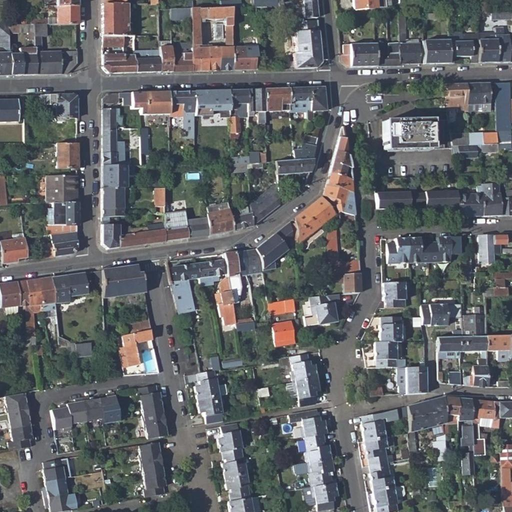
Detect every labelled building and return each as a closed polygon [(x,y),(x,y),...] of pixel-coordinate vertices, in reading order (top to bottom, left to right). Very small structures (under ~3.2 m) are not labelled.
[(239,1),(220,0),(220,8),(229,8),(240,8),(239,1)] [(314,0),(301,2),(303,20),(315,19),(314,0)] [(351,0),(353,11),(384,8),(382,0),(351,0)] [(101,5),(101,37),(125,36),(125,5),(101,5)] [(55,25),(76,25),(76,6),(52,6),(52,10),(55,10),(55,25)] [(189,19),(189,46),(190,52),(190,72),(231,71),(230,36),(229,8),(220,8),(189,9),(189,19)] [(189,19),(189,9),(185,9),(169,10),(170,26),(173,26),(173,19),(189,19)] [(453,13),(445,14),(445,19),(445,23),(453,22),(453,13)] [(320,63),(316,22),(301,23),(300,21),(289,22),(289,26),(293,26),(295,54),(292,54),(292,70),(303,70),(314,70),(320,63)] [(397,41),(398,65),(418,64),(417,45),(403,44),(402,21),(397,21),(397,41)] [(33,26),(34,75),(51,75),(66,75),(76,64),(76,52),(41,53),(41,37),(45,37),(45,29),(47,29),(47,25),(33,26)] [(9,55),(9,76),(34,75),(33,26),(12,26),(12,27),(8,26),(8,33),(27,32),(28,49),(18,49),(18,55),(9,55)] [(494,40),(494,63),(507,63),(506,35),(502,35),(501,27),(493,27),(494,40)] [(0,75),(9,76),(9,55),(8,37),(0,36),(0,75)] [(125,36),(101,37),(101,48),(119,48),(119,51),(122,51),(122,48),(133,48),(133,45),(133,36),(125,36)] [(249,71),(252,71),(252,56),(256,55),(256,42),(252,42),(235,42),(235,36),(230,36),(231,71),(235,71),(249,71)] [(373,45),(374,67),(398,67),(398,65),(397,41),(386,41),(386,51),(380,52),(379,44),(377,44),(377,36),(373,36),(373,45)] [(159,73),(170,73),(170,47),(170,38),(159,39),(159,53),(159,73)] [(446,43),(447,64),(452,58),(468,57),(476,63),(476,41),(476,40),(467,40),(467,38),(453,38),(453,43),(446,43)] [(476,41),(476,63),(494,63),(494,40),(476,41)] [(421,42),(422,64),(447,64),(446,43),(446,41),(421,42)] [(133,48),(133,53),(153,53),(153,44),(133,45),(133,48)] [(339,56),(340,63),(346,68),(374,67),(373,45),(342,46),(342,55),(339,56)] [(170,73),(190,72),(190,52),(176,53),(176,47),(170,47),(170,73)] [(134,74),(159,73),(159,53),(153,53),(133,53),(133,55),(134,74)] [(133,55),(100,56),(100,69),(105,74),(110,74),(128,74),(134,74),(133,55)] [(488,84),(475,85),(476,105),(488,104),(488,84)] [(465,85),(439,86),(445,108),(457,108),(457,112),(466,111),(465,85)] [(475,85),(465,85),(466,111),(466,115),(469,115),(469,112),(476,111),(476,105),(475,85)] [(310,111),(309,89),(287,90),(287,102),(288,102),(288,111),(288,113),(306,112),(310,111)] [(324,111),(321,89),(309,89),(310,111),(306,112),(306,120),(312,120),(312,112),(324,111)] [(287,102),(287,90),(263,91),(263,112),(288,111),(288,102),(287,102)] [(228,113),(227,91),(191,92),(192,114),(228,113)] [(245,104),(245,91),(227,91),(228,113),(234,113),(234,105),(245,104)] [(263,112),(263,91),(245,91),(245,104),(246,115),(249,115),(249,113),(256,113),(256,124),(257,124),(258,138),(264,138),(263,112)] [(192,114),(191,92),(166,93),(166,115),(166,119),(181,118),(182,138),(192,138),(192,114)] [(166,115),(166,93),(144,93),(145,116),(166,115)] [(101,104),(120,104),(120,94),(105,94),(101,99),(101,104)] [(56,119),(76,118),(76,100),(68,95),(52,95),(37,96),(37,104),(42,104),(42,106),(55,106),(56,119)] [(495,134),(496,144),(496,149),(510,148),(509,123),(507,100),(494,101),(495,134)] [(0,125),(14,125),(14,102),(0,102),(0,125)] [(115,109),(101,109),(101,130),(115,130),(115,109)] [(447,120),(382,121),(383,150),(452,149),(451,145),(449,134),(447,120)] [(328,174),(349,180),(348,165),(340,129),(328,174)] [(115,130),(101,130),(101,153),(115,154),(115,130)] [(130,166),(140,166),(139,160),(139,130),(134,130),(130,130),(130,166)] [(481,145),(485,145),(496,144),(495,134),(484,134),(484,131),(480,131),(481,145)] [(302,143),(314,146),(317,138),(303,134),(302,143)] [(449,134),(451,145),(467,145),(466,134),(449,134)] [(55,169),(76,169),(76,144),(55,144),(55,169)] [(467,145),(451,145),(452,149),(452,154),(478,154),(478,152),(478,145),(467,145)] [(293,162),(310,161),(313,150),(292,152),(293,155),(293,162)] [(274,156),(274,163),(293,162),(293,155),(274,156)] [(246,158),(246,165),(256,165),(256,161),(253,162),(253,157),(246,158)] [(297,184),(292,188),(295,192),(304,185),(310,161),(293,162),(274,163),(275,177),(298,175),(299,178),(297,184)] [(125,166),(101,165),(101,189),(125,189),(125,166)] [(240,166),(229,166),(225,167),(226,174),(247,172),(246,165),(240,166)] [(349,180),(328,174),(322,197),(337,211),(339,210),(353,215),(349,180)] [(2,177),(0,177),(0,206),(17,206),(16,202),(4,201),(2,177)] [(59,205),(72,204),(72,194),(75,194),(75,177),(43,177),(44,205),(59,205)] [(498,216),(498,199),(497,184),(479,184),(479,187),(480,216),(498,216)] [(250,214),(251,226),(277,206),(276,187),(259,194),(261,200),(249,204),(249,208),(250,214)] [(456,217),(480,216),(479,187),(475,187),(475,195),(456,195),(456,206),(456,217)] [(125,189),(101,189),(101,217),(126,218),(126,204),(128,204),(131,198),(130,189),(125,189)] [(163,189),(153,189),(154,208),(157,208),(157,214),(163,214),(163,189)] [(456,206),(456,195),(456,190),(423,192),(423,193),(416,193),(417,206),(424,206),(424,207),(456,206)] [(417,206),(416,193),(408,194),(408,192),(375,194),(377,210),(409,208),(409,206),(417,206)] [(249,198),(249,204),(261,200),(259,194),(249,198)] [(294,224),(296,244),(314,230),(317,228),(334,215),(320,197),(293,219),(294,224)] [(511,198),(504,199),(498,199),(498,216),(511,215),(511,198)] [(54,235),(75,232),(75,204),(72,204),(59,205),(59,225),(54,225),(54,235)] [(250,214),(249,208),(239,210),(240,216),(250,214)] [(205,219),(207,236),(232,231),(227,212),(227,210),(205,215),(205,219)] [(227,212),(232,231),(251,226),(250,214),(240,216),(239,210),(227,212)] [(163,224),(164,242),(186,239),(186,237),(189,236),(189,238),(207,236),(205,219),(183,222),(182,212),(164,215),(163,224)] [(288,222),(253,250),(259,264),(260,272),(273,270),(272,260),(286,251),(283,246),(291,241),(288,225),(288,222)] [(117,225),(117,248),(164,242),(163,224),(146,227),(146,228),(130,230),(131,236),(123,237),(123,225),(117,225)] [(294,224),(288,225),(291,241),(292,253),(297,253),(296,244),(294,224)] [(117,225),(101,225),(101,245),(106,250),(117,248),(117,225)] [(327,276),(356,274),(356,261),(336,262),(334,228),(326,235),(325,242),(327,276)] [(42,254),(43,259),(71,255),(75,250),(75,232),(54,235),(52,236),(53,244),(46,245),(47,254),(42,254)] [(491,254),(491,236),(476,237),(478,263),(491,262),(491,254)] [(503,236),(491,236),(491,254),(496,254),(496,251),(499,251),(499,245),(503,244),(503,236)] [(11,239),(0,239),(0,258),(1,265),(13,263),(13,260),(25,259),(22,237),(11,239)] [(448,261),(447,237),(435,237),(435,244),(427,245),(427,262),(448,261)] [(386,263),(406,262),(406,238),(393,238),(394,246),(385,246),(386,263)] [(406,262),(427,262),(427,245),(419,245),(418,238),(406,238),(406,262)] [(259,264),(253,250),(222,255),(225,274),(230,273),(232,283),(234,282),(233,278),(260,274),(260,272),(259,264)] [(195,265),(197,279),(198,286),(211,284),(210,281),(216,280),(216,276),(221,276),(219,262),(195,265)] [(469,262),(459,262),(459,272),(467,272),(469,272),(469,262)] [(98,271),(101,299),(143,293),(141,274),(136,274),(136,265),(98,271)] [(197,279),(195,265),(170,268),(173,282),(170,283),(177,316),(190,313),(182,289),(186,288),(185,281),(197,279)] [(467,272),(459,272),(459,283),(467,283),(467,272)] [(86,294),(83,273),(50,278),(53,303),(53,305),(68,303),(67,297),(86,294)] [(232,283),(230,273),(225,274),(226,278),(220,283),(219,285),(220,290),(217,291),(218,294),(228,291),(230,305),(236,304),(232,283)] [(342,295),(357,294),(356,274),(327,276),(331,285),(341,284),(342,295)] [(53,303),(50,278),(35,280),(39,305),(42,312),(48,311),(47,304),(53,303)] [(39,305),(35,280),(25,281),(27,305),(28,312),(24,312),(24,318),(29,318),(29,314),(42,312),(39,305)] [(27,305),(25,281),(14,283),(18,306),(23,306),(27,305)] [(483,296),(492,296),(492,282),(487,282),(487,290),(483,291),(483,296)] [(18,306),(14,283),(0,284),(0,307),(3,307),(16,306),(18,306)] [(403,308),(402,283),(381,284),(381,302),(383,302),(383,308),(403,308)] [(218,294),(214,295),(219,318),(221,317),(222,325),(234,323),(232,315),(230,305),(228,291),(218,294)] [(338,295),(307,297),(310,316),(301,318),(303,328),(315,326),(315,327),(334,324),(331,305),(339,304),(338,295)] [(292,299),(282,301),(283,307),(284,312),(293,310),(292,299)] [(283,307),(282,301),(265,304),(266,310),(283,307)] [(428,326),(446,325),(445,304),(419,306),(420,325),(428,324),(428,326)] [(16,315),(16,306),(3,307),(4,316),(16,315)] [(461,336),(485,336),(484,329),(484,308),(474,309),(474,315),(460,315),(461,336)] [(48,311),(42,312),(43,317),(42,317),(44,327),(51,326),(48,311)] [(29,318),(24,318),(23,337),(16,337),(16,342),(19,342),(19,346),(28,347),(28,353),(39,353),(38,346),(34,347),(32,328),(29,328),(29,318)] [(378,343),(393,342),(399,342),(399,318),(380,318),(380,325),(378,325),(378,343)] [(273,349),(291,346),(288,324),(269,327),(273,349)] [(147,331),(120,336),(127,367),(137,365),(133,344),(149,340),(147,331)] [(459,358),(459,352),(459,336),(447,338),(448,358),(459,358)] [(485,351),(485,336),(461,336),(459,336),(459,352),(480,352),(481,362),(485,362),(485,351)] [(507,360),(507,336),(485,336),(485,351),(496,351),(496,360),(507,360)] [(435,359),(448,358),(447,338),(434,338),(435,359)] [(73,346),(73,344),(64,340),(65,356),(74,356),(73,346)] [(383,369),(393,369),(393,342),(378,343),(373,343),(373,361),(375,361),(375,369),(383,369)] [(73,346),(74,356),(74,358),(90,356),(89,344),(73,346)] [(291,382),(314,377),(312,365),(307,365),(305,353),(288,356),(291,371),(289,371),(291,382)] [(209,357),(211,371),(214,370),(219,370),(216,356),(209,357)] [(485,372),(485,362),(481,362),(476,362),(476,367),(471,367),(471,377),(462,377),(462,385),(485,388),(485,372)] [(383,377),(383,369),(375,369),(365,368),(367,377),(383,377)] [(423,369),(395,369),(396,385),(398,385),(398,395),(424,393),(423,369)] [(211,371),(197,373),(199,386),(194,387),(197,399),(220,395),(219,385),(216,385),(214,370),(211,371)] [(447,384),(458,385),(458,371),(447,371),(447,384)] [(298,406),(314,403),(312,392),(317,391),(314,377),(291,382),(293,393),(295,392),(298,406)] [(374,382),(368,383),(369,397),(382,396),(381,388),(375,388),(374,382)] [(226,384),(219,385),(220,395),(227,394),(226,384)] [(138,396),(140,407),(159,404),(158,393),(156,393),(155,386),(135,389),(136,396),(138,396)] [(111,418),(117,418),(113,393),(105,395),(106,399),(98,400),(102,419),(110,418),(111,418)] [(3,406),(5,414),(29,410),(28,402),(24,402),(23,394),(3,397),(5,405),(3,406)] [(220,395),(197,399),(199,413),(203,412),(205,424),(222,421),(220,406),(222,406),(220,395)] [(429,400),(405,407),(409,432),(412,431),(439,425),(442,424),(441,397),(429,400)] [(454,398),(441,397),(442,424),(443,434),(447,434),(446,421),(456,421),(454,398)] [(102,419),(98,400),(88,402),(88,398),(80,399),(85,424),(94,423),(93,421),(102,419)] [(470,400),(454,398),(456,421),(466,421),(466,425),(461,425),(462,438),(460,438),(460,445),(468,445),(469,454),(461,455),(462,474),(472,474),(472,456),(470,422),(470,418),(470,400)] [(85,424),(80,399),(73,400),(73,405),(66,406),(70,425),(79,424),(79,426),(85,424)] [(497,403),(470,400),(470,418),(489,419),(490,427),(497,428),(497,418),(497,403)] [(497,403),(497,418),(510,418),(510,403),(497,403)] [(142,416),(140,416),(142,424),(166,419),(165,412),(161,412),(159,404),(140,407),(142,416)] [(70,425),(66,406),(58,408),(58,411),(50,412),(53,431),(62,429),(62,431),(70,429),(70,425)] [(303,437),(322,434),(324,433),(322,420),(317,421),(315,409),(286,415),(288,422),(300,420),(301,427),(299,427),(301,438),(303,437)] [(8,421),(9,429),(27,426),(26,416),(30,415),(29,410),(5,414),(6,421),(8,421)] [(378,413),(359,417),(361,425),(359,425),(363,443),(383,439),(378,413)] [(478,423),(478,426),(490,427),(489,419),(470,418),(470,422),(478,423)] [(166,419),(142,424),(143,431),(145,431),(147,440),(165,436),(164,428),(167,427),(166,419)] [(478,426),(478,423),(470,422),(472,456),(483,456),(482,440),(478,440),(478,426)] [(235,424),(219,427),(221,438),(216,439),(219,452),(222,452),(239,449),(242,448),(240,437),(237,438),(235,424)] [(7,443),(8,451),(29,448),(27,440),(30,439),(27,426),(9,429),(11,442),(7,443)] [(416,456),(412,431),(409,432),(407,433),(408,440),(407,441),(408,457),(416,456)] [(305,462),(329,458),(327,445),(321,446),(321,442),(323,442),(322,434),(303,437),(305,452),(303,452),(305,462)] [(384,447),(383,439),(363,443),(365,458),(367,458),(369,467),(386,464),(382,447),(384,447)] [(157,443),(138,447),(140,455),(138,456),(139,464),(163,459),(162,451),(159,451),(157,443)] [(242,463),(239,449),(222,452),(223,460),(225,460),(225,463),(221,465),(223,477),(246,473),(245,463),(242,463)] [(307,472),(309,487),(331,483),(329,475),(326,476),(326,472),(331,471),(329,458),(305,462),(307,472)] [(44,484),(63,480),(70,478),(66,459),(42,463),(44,473),(42,473),(44,484)] [(165,466),(163,459),(139,464),(140,471),(142,471),(144,479),(163,475),(161,467),(165,466)] [(307,472),(305,462),(292,465),(294,473),(296,474),(307,472)] [(388,478),(386,464),(369,467),(370,474),(368,474),(371,492),(392,488),(390,478),(388,478)] [(430,467),(428,485),(437,486),(439,468),(430,467)] [(501,508),(511,508),(511,496),(511,497),(511,483),(508,483),(507,469),(499,469),(501,508)] [(248,483),(246,473),(223,477),(225,490),(230,489),(231,493),(229,493),(230,501),(248,498),(245,483),(248,483)] [(165,486),(163,475),(144,479),(146,489),(143,489),(145,498),(164,494),(163,486),(165,486)] [(43,500),(68,496),(67,488),(64,488),(63,480),(44,484),(46,493),(42,494),(43,500)] [(316,511),(332,508),(330,498),(336,497),(333,483),(331,483),(309,487),(312,500),(314,500),(315,504),(316,511)] [(312,500),(309,487),(302,488),(305,506),(315,504),(314,500),(312,500)] [(393,511),(396,511),(392,488),(371,492),(374,508),(376,508),(376,511),(393,511)] [(68,496),(43,500),(45,507),(48,506),(49,511),(65,511),(69,511),(67,503),(69,502),(68,496)] [(251,497),(248,498),(230,501),(227,501),(228,511),(250,511),(253,511),(251,497)] [(448,509),(474,508),(473,499),(460,500),(460,501),(448,502),(448,509)]
